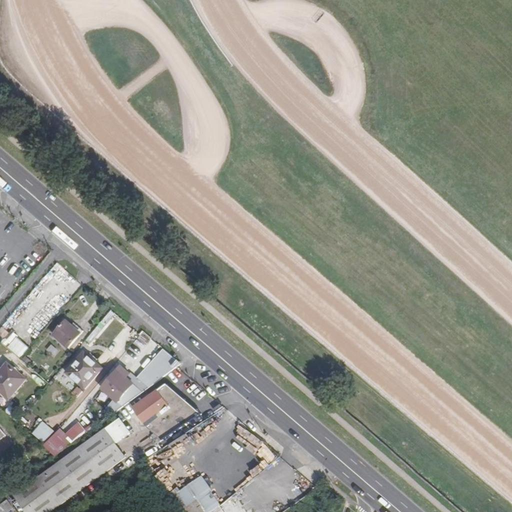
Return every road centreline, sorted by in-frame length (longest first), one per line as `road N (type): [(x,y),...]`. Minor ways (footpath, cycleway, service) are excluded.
road 1 (primary): [(415,511),(0,156)]
road 2 (primary): [(68,237),(386,511)]
